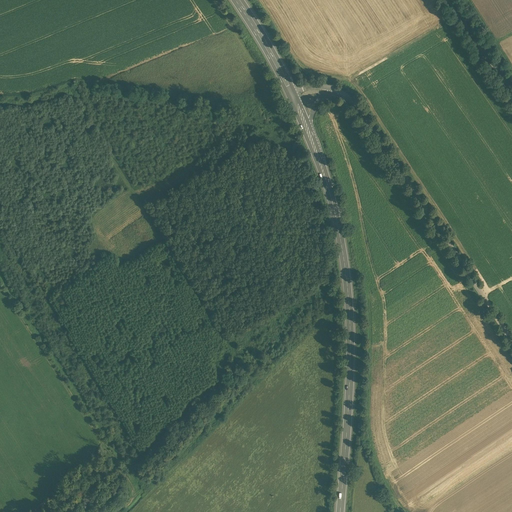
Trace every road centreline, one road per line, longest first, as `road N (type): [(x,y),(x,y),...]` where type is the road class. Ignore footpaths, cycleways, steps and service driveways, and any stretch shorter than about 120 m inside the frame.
road 1 (secondary): [(340,511),(349,289),(327,181),(306,127)]
road 2 (track): [(121,511),(143,488),(135,459),(188,400),(218,380),(215,359),(224,345),(148,218)]
road 3 (unclassified): [(511,342),(358,108),(337,92)]
road 4 (track): [(490,290),(351,81)]
road 5 (track): [(138,493),(0,286)]
road 6 (track): [(369,294),(367,433),(406,511)]
road 7 (track): [(259,0),(302,69),(351,81)]
